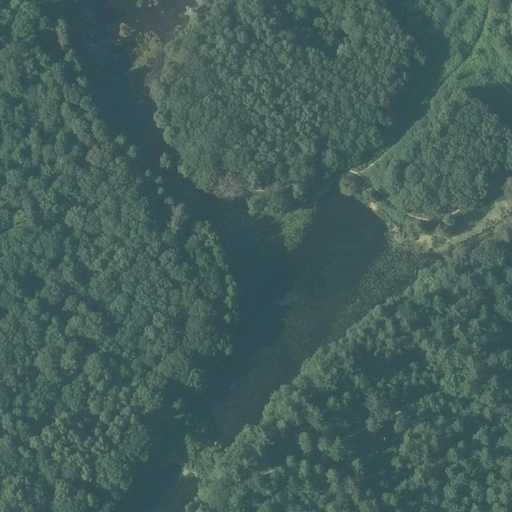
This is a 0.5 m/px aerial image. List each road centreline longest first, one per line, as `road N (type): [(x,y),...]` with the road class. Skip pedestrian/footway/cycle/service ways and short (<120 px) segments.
road 1 (track): [(161,416),(206,346),(218,286),(206,257),(86,130),(37,0)]
road 2 (track): [(0,105),(98,305),(96,341),(85,358)]
road 3 (track): [(432,511),(292,463),(256,477)]
